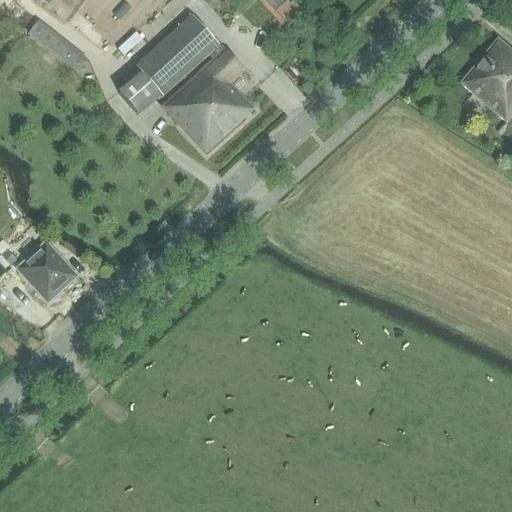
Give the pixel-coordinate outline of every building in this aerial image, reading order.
[(259,0),(258,1),(282,28),(301,11),(293,2),(290,4),(285,0),(259,0)] [(213,62),(160,110),(206,156),(254,111),(230,87),(244,73),(222,48),(220,49),(192,17),(135,69),(163,100),(209,58),(213,62)] [(38,22),(28,35),(77,74),(87,61),(38,22)] [(511,52),(498,41),(459,85),(507,125),(511,118),(511,52)] [(285,113),(297,101),(269,73),(257,84),(285,113)] [(119,96),(138,118),(159,99),(140,77),(119,96)] [(8,252),(1,258),(9,268),(16,261),(17,262),(37,244),(27,233),(7,251),(8,252)] [(42,249),(17,272),(32,288),(49,307),(79,279),(77,277),(62,261),(56,254),(51,248),(47,244),(42,249)]
